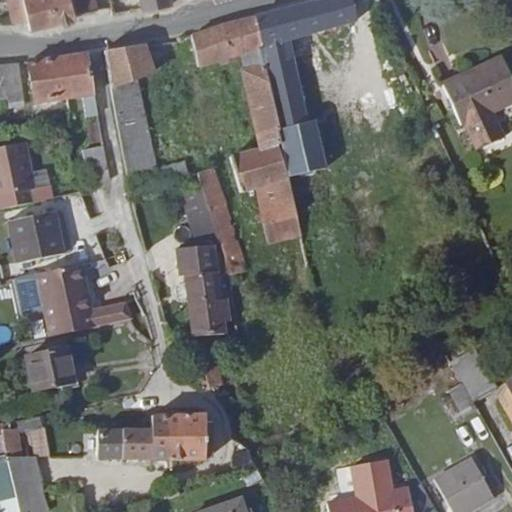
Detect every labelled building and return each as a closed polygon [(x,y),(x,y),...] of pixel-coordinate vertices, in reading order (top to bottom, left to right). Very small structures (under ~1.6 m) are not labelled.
[(22,0),(8,0),(14,24),(28,21),(22,0)] [(22,0),(28,21),(29,29),(76,18),(75,15),(98,13),(95,0),(22,0)] [(139,0),(142,11),(171,5),(170,0),(139,0)] [(356,22),(350,0),(318,0),(254,17),(260,48),(290,40),(356,22)] [(191,35),(199,68),(241,56),(245,71),(242,71),(260,149),(231,156),(242,193),(255,190),(268,244),(300,237),(287,178),(277,130),(264,66),(260,50),(260,48),(254,17),(191,35)] [(290,40),(260,48),(260,50),(264,66),(294,57),(290,40)] [(142,45),(104,51),(111,89),(138,81),(153,76),(142,45)] [(88,53),(28,61),(34,102),(83,96),(86,118),(98,116),(94,95),(88,53)] [(511,79),(501,56),(441,84),(461,127),(464,125),(476,152),(503,138),(492,113),(511,103),(511,79)] [(277,130),(309,123),(294,57),(264,66),(277,130)] [(19,63),(0,64),(0,100),(7,100),(8,104),(25,100),(19,63)] [(111,89),(111,90),(127,174),(156,168),(138,81),(111,89)] [(88,143),(102,141),(99,121),(85,122),(88,143)] [(326,169),(315,121),(309,123),(277,130),(287,178),(326,169)] [(26,142),(0,147),(0,209),(54,198),(51,186),(36,189),(26,142)] [(104,145),(83,150),(92,189),(99,188),(111,181),(104,145)] [(156,168),(127,174),(130,191),(189,177),(185,163),(156,168)] [(231,275),(246,270),(216,169),(199,174),(205,192),(211,211),(221,243),(231,275)] [(84,192),(61,196),(68,238),(91,234),(84,192)] [(211,211),(205,192),(182,198),(188,217),(211,211)] [(211,211),(188,217),(197,247),(215,245),(221,243),(211,211)] [(56,212),(7,222),(16,264),(65,253),(56,212)] [(197,247),(174,249),(177,277),(184,276),(185,284),(188,301),(193,337),(225,334),(223,322),(230,321),(227,300),(221,300),(215,245),(197,247)] [(42,311),(48,337),(93,327),(89,309),(79,264),(34,273),(42,311)] [(34,273),(13,278),(22,316),(42,311),(34,273)] [(188,301),(185,284),(177,286),(175,288),(177,299),(180,302),(188,301)] [(103,306),(107,324),(130,319),(123,302),(103,306)] [(103,306),(89,309),(93,327),(107,324),(103,306)] [(7,324),(0,326),(0,342),(11,339),(7,324)] [(67,347),(24,356),(32,392),(74,383),(67,347)] [(498,388),(474,348),(450,362),(473,402),(498,388)] [(218,363),(198,370),(202,385),(221,379),(218,363)] [(151,430),(97,430),(97,459),(205,461),(206,414),(152,414),(151,430)] [(17,431),(2,430),(5,454),(20,511),(48,511),(49,511),(35,456),(23,456),(17,431)] [(233,467),(252,463),(249,450),(230,454),(233,467)] [(323,483),(351,475),(345,453),(317,461),(323,483)] [(472,458),(435,480),(453,511),(469,511),(494,498),(472,458)] [(412,511),(408,488),(327,504),(328,511),(412,511)] [(241,499),(203,511),(250,511),(246,499),(241,500),(241,499)]
